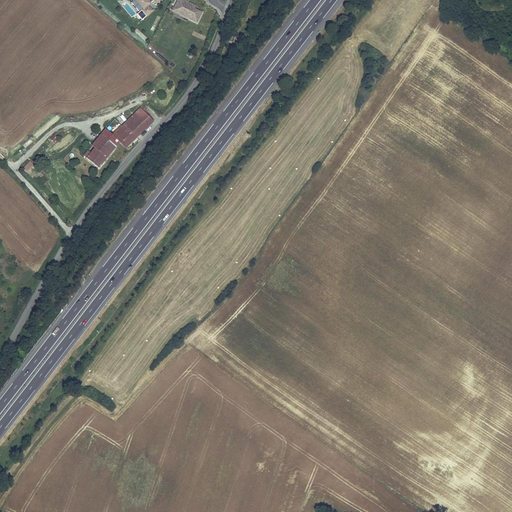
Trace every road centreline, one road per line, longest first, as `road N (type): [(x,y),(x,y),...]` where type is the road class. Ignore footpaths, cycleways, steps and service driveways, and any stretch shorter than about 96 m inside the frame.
road 1 (motorway): [(0,427),(331,0)]
road 2 (motorway): [(315,0),(0,407)]
road 3 (tertiary): [(0,360),(102,188),(194,83),(232,0)]
road 4 (track): [(0,502),(75,403),(124,410),(188,338)]
